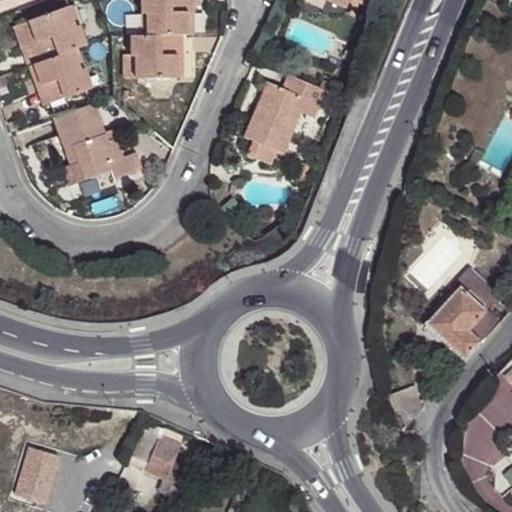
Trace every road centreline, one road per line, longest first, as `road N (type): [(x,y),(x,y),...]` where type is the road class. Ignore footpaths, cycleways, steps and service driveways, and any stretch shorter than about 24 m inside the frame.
road 1 (tertiary): [(339,321),(355,241),(451,0)]
road 2 (tertiary): [(420,0),(318,240),(279,286)]
road 3 (residential): [(0,152),(17,198),(35,219),(82,236),(147,225),(181,192)]
road 4 (secondary): [(212,318),(147,346),(82,348),(0,327)]
road 5 (residential): [(463,511),(443,492),(433,457),(442,415),(511,328)]
road 6 (secondary): [(0,362),(93,387),(147,385),(205,398)]
road 7 (residential): [(255,0),(181,192)]
